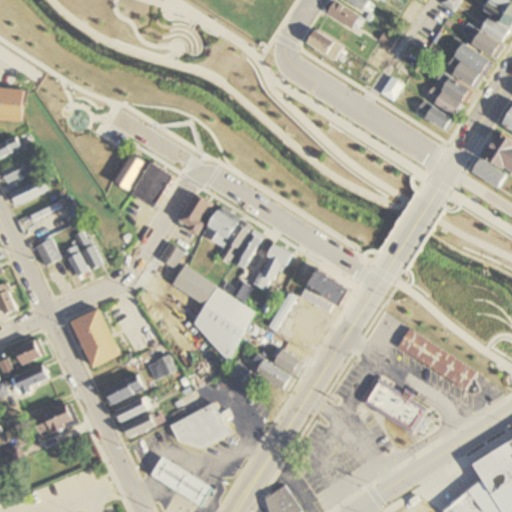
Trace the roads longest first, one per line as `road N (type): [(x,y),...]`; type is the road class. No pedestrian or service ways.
road 1 (secondary): [(232,511),(377,282)]
road 2 (residential): [(0,334),(129,276),(199,174)]
road 3 (residential): [(311,0),(286,41),(288,61),(450,166)]
road 4 (tertiary): [(142,511),(48,312)]
road 5 (residential): [(199,174),(377,282)]
road 6 (residential): [(357,506),(511,408)]
